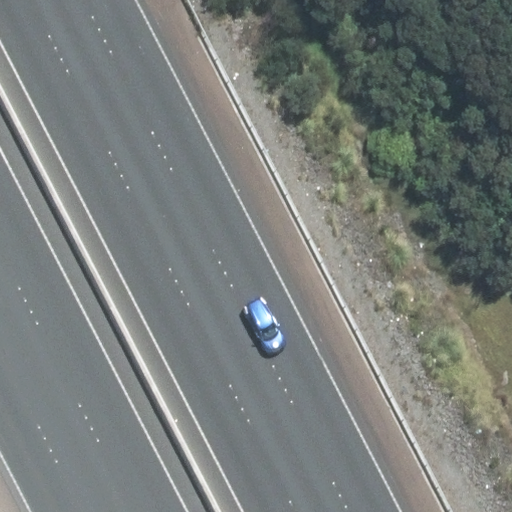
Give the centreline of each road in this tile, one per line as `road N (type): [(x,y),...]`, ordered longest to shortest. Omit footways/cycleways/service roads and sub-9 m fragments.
road 1 (motorway): [(58,0),(323,511)]
road 2 (motorway): [(109,511),(0,300)]
